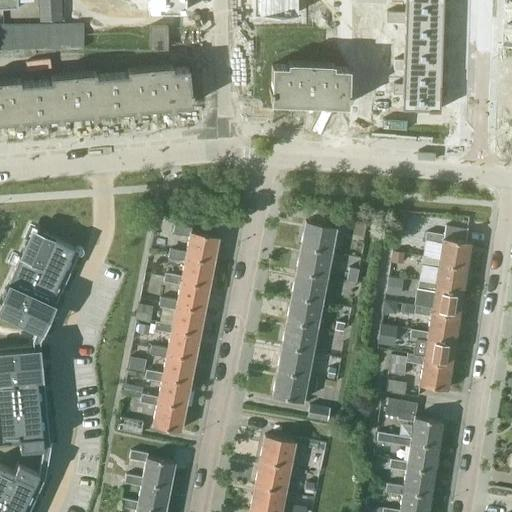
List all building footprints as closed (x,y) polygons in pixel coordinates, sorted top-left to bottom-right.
[(0,0),(0,8),(18,8),(17,0),(0,0)] [(60,0),(39,0),(41,21),(62,20),(60,0)] [(147,0),(148,13),(186,12),(185,0),(147,0)] [(258,0),(259,15),(299,15),(298,0),(258,0)] [(405,0),(405,11),(443,12),(443,0),(405,0)] [(387,11),(387,21),(405,22),(404,35),(442,36),(442,23),(449,23),(449,13),(443,12),(405,11),(387,11)] [(168,26),(151,26),(151,50),(168,50),(168,26)] [(59,32),(51,33),(52,45),(60,45),(59,32)] [(383,46),(383,32),(356,32),(356,46),(383,46)] [(51,33),(43,33),(44,46),(52,45),(51,33)] [(293,33),(292,46),(300,46),(301,33),(293,33)] [(301,33),(300,46),(309,46),(309,34),(301,33)] [(326,33),(326,46),(334,46),(335,34),(326,33)] [(110,35),(102,35),(103,47),(110,47),(110,35)] [(118,35),(110,35),(110,47),(118,46),(118,35)] [(404,35),(403,59),(441,60),(442,47),(448,47),(448,36),(442,36),(404,35)] [(14,40),(6,40),(7,52),(15,52),(14,40)] [(394,59),(394,70),(403,70),(402,83),(440,84),(441,71),(447,71),(447,60),(441,60),(403,59),(394,59)] [(273,70),(272,114),(298,115),(300,71),(273,70)] [(300,71),(298,115),(325,115),(326,72),(300,71)] [(326,72),(325,115),(351,116),(353,73),(326,72)] [(161,79),(137,81),(141,118),(164,116),(161,79)] [(382,102),(383,81),(364,80),(363,101),(382,102)] [(137,81),(114,83),(118,120),(141,118),(137,81)] [(114,83),(91,85),(95,123),(118,120),(114,83)] [(393,83),(393,94),(402,94),(402,108),(428,109),(428,110),(440,110),(440,95),(446,95),(447,84),(440,84),(402,83),(393,83)] [(80,86),(57,88),(60,125),(84,123),(80,86)] [(57,88),(34,91),(37,128),(60,125),(57,88)] [(34,91),(11,93),(14,130),(37,128),(34,91)] [(11,93),(0,93),(0,131),(14,130),(11,93)] [(340,227),(342,214),(312,208),(309,220),(306,220),(301,245),(331,250),(335,226),(340,227)] [(186,255),(214,260),(219,236),(213,235),(215,221),(177,214),(175,224),(174,232),(190,235),(187,251),(186,255)] [(0,300),(3,302),(0,308),(0,312),(36,329),(74,247),(36,229),(32,239),(27,238),(0,297),(0,300)] [(419,381),(451,386),(472,239),(431,233),(428,250),(438,252),(419,381)] [(326,275),(331,250),(301,245),(296,270),(326,275)] [(181,279),(209,284),(214,260),(186,255),(187,251),(171,248),(169,256),(185,260),(181,275),(181,279)] [(321,300),(326,275),(296,270),(291,295),(321,300)] [(176,303),(204,308),(209,284),(181,279),(181,275),(165,272),(164,280),(180,283),(177,299),(176,303)] [(171,327),(199,333),(204,308),(176,303),(177,299),(161,295),(159,304),(175,307),(172,323),(171,327)] [(317,325),(321,300),(291,295),(287,320),(317,325)] [(166,351),(194,357),(199,333),(171,327),(172,323),(156,320),(154,328),(171,331),(167,347),(166,351)] [(312,350),(317,325),(287,320),(282,345),(312,350)] [(382,321),(382,342),(398,342),(398,321),(382,321)] [(162,375),(189,381),(194,357),(166,351),(167,347),(151,344),(149,352),(166,356),(162,371),(162,375)] [(307,375),(312,350),(282,345),(277,370),(307,375)] [(0,511),(19,511),(21,509),(27,511),(31,511),(48,475),(53,443),(49,402),(39,404),(33,346),(0,348),(0,439),(19,438),(20,448),(18,461),(14,470),(0,463),(0,511)] [(394,351),(391,369),(407,371),(409,353),(394,351)] [(157,399),(184,405),(189,381),(162,375),(162,371),(146,368),(145,376),(161,379),(157,395),(157,399)] [(317,377),(307,375),(277,370),(272,395),(302,400),(305,386),(315,388),(317,377)] [(388,387),(406,390),(408,380),(390,377),(388,387)] [(157,399),(157,395),(141,392),(140,399),(156,403),(152,423),(180,429),(184,405),(157,399)] [(388,413),(412,416),(397,511),(430,511),(444,417),(417,413),(419,400),(391,396),(388,413)] [(260,458),(289,464),(294,439),(265,433),(260,458)] [(140,478),(169,484),(174,459),(171,459),(173,448),(148,443),(147,450),(130,447),(129,455),(144,458),(141,474),(140,478)] [(255,483),(284,489),(289,464),(260,458),(255,483)] [(136,502),(164,508),(169,484),(140,478),(141,474),(126,471),(124,479),(139,482),(136,498),(136,502)] [(250,508),(270,511),(279,511),(284,489),(255,483),(250,508)] [(163,511),(164,508),(136,502),(136,498),(121,495),(119,504),(135,507),(133,511),(163,511)]
